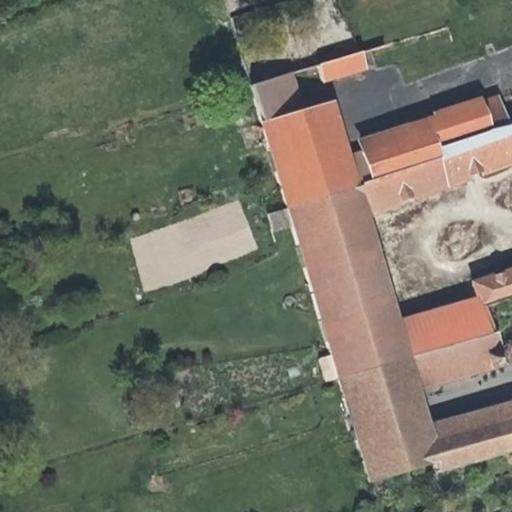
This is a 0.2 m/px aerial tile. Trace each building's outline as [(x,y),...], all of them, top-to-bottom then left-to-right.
[(331,61),(336,78),(362,71),(357,53),(331,61)] [(320,82),(336,78),(331,61),(315,66),(320,82)] [(286,75),(248,85),(259,122),(297,112),(286,75)] [(359,153),(368,184),(436,163),(434,154),(507,133),(496,99),(477,105),(476,102),(432,116),(426,132),(359,153)] [(259,122),(284,209),(352,188),(339,146),(326,103),(297,112),(259,122)] [(355,142),(359,153),(426,132),(432,116),(355,142)] [(329,381),(335,379),(404,360),(392,322),(360,216),(511,160),(511,131),(507,133),(434,154),(436,163),(368,184),(352,188),(284,209),(290,227),(333,374),(328,375),(329,381)] [(339,146),(352,188),(368,184),(359,153),(355,142),(339,146)] [(242,204),(129,236),(144,288),(257,255),(242,204)] [(284,209),(265,215),(271,232),(290,227),(284,209)] [(511,269),(469,284),(474,299),(478,308),(479,308),(511,295),(511,269)] [(392,322),(404,360),(479,338),(489,336),(479,308),(478,308),(474,299),(392,322)] [(489,336),(479,338),(486,368),(497,365),(489,336)] [(479,338),(404,360),(412,389),(486,368),(479,338)] [(335,379),(366,484),(409,471),(430,465),(433,474),(511,452),(511,414),(427,439),(423,426),(412,389),(404,360),(335,379)] [(511,400),(423,426),(427,439),(511,414),(511,400)]
